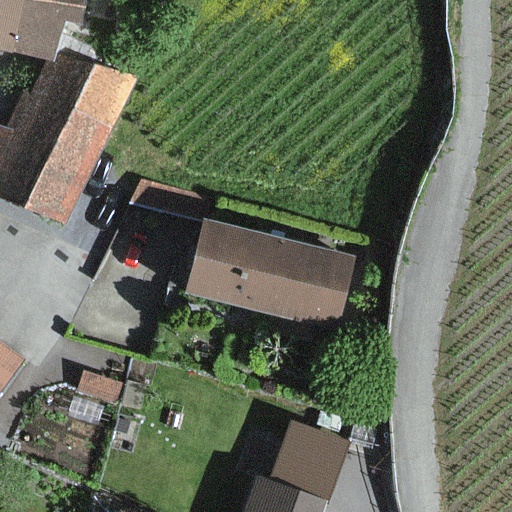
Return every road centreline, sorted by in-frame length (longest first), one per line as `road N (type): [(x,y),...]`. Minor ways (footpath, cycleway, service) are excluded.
road 1 (residential): [(462,154),(421,289),(414,370),(425,511)]
road 2 (track): [(477,0),(476,84),(462,154)]
